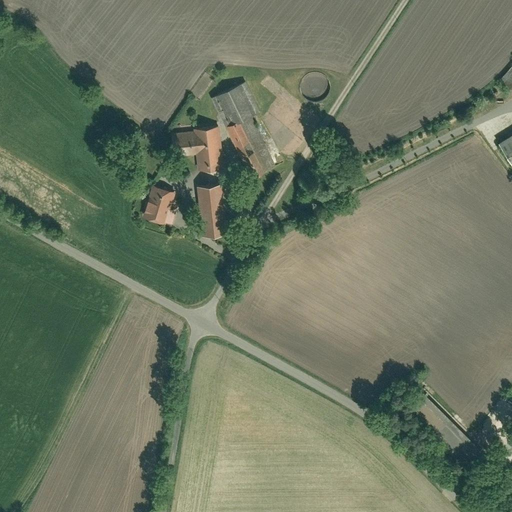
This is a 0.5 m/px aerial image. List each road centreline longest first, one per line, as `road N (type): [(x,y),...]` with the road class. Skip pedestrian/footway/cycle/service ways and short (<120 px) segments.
road 1 (residential): [(202,322),(378,420),(470,511)]
road 2 (track): [(409,0),(262,228)]
road 3 (residential): [(0,212),(202,322)]
road 4 (unclassified): [(202,322),(163,511)]
